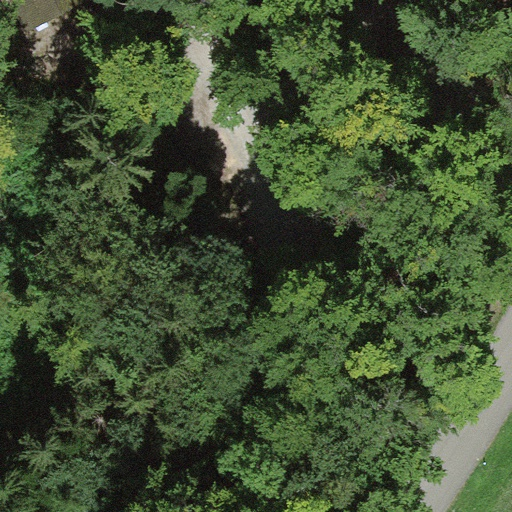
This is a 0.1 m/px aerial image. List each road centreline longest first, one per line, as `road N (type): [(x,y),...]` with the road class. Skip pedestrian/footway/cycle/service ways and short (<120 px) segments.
road 1 (track): [(511,218),(270,108),(214,92),(293,511)]
road 2 (tertiary): [(400,511),(511,336)]
